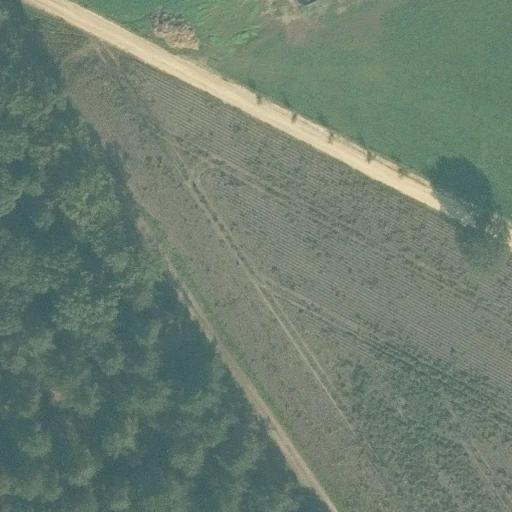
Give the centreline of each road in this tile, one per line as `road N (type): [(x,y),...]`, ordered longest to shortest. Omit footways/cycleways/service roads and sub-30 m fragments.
road 1 (track): [(0,19),(327,511)]
road 2 (track): [(511,247),(26,0)]
